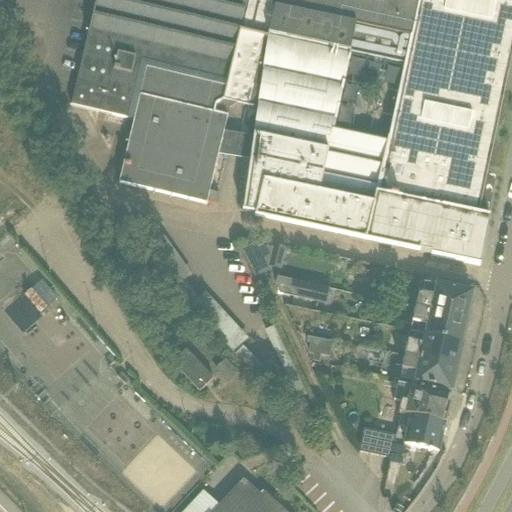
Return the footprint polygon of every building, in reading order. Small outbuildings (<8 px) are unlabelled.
[(97,0),(89,38),(73,107),(129,120),(134,121),(119,185),(206,206),(207,204),(217,206),(219,195),(211,193),(219,156),(251,161),(254,138),(224,133),(229,110),(239,104),(256,108),(266,36),(222,27),(228,0),(97,0)] [(511,0),(228,0),(222,27),(266,36),(256,108),(258,109),(254,138),(251,161),(244,213),(256,215),(255,219),(419,254),(420,252),(431,255),(431,256),(479,267),(490,218),(478,216),(511,53),(511,0)] [(269,268),(256,246),(244,253),(259,278),(271,272),(269,268)] [(271,249),(256,246),(269,268),(280,271),(286,249),(273,246),(271,249)] [(329,290),(292,282),(289,299),(326,307),(329,290)] [(424,285),(421,296),(418,295),(414,310),(465,321),(467,310),(471,308),(473,302),(470,298),(471,295),(424,285)] [(236,352),(249,336),(207,301),(194,316),(236,352)] [(463,330),(465,321),(414,310),(412,322),(428,326),(425,336),(460,344),(460,342),(464,340),(466,334),(463,330)] [(459,346),(460,344),(425,336),(423,347),(407,343),(404,357),(454,369),(456,359),(460,356),(462,350),(459,346)] [(326,359),(329,343),(311,339),(308,355),(326,359)] [(186,351),(172,364),(199,393),(213,380),(186,351)] [(414,385),(449,393),(449,390),(453,388),(455,382),(452,378),(454,369),(404,357),(400,371),(416,375),(414,385)] [(226,360),(215,371),(229,385),(240,375),(226,360)] [(126,387),(130,382),(121,373),(117,378),(126,387)] [(448,397),(397,385),(393,403),(400,404),(397,414),(399,415),(410,417),(410,416),(442,422),(444,414),(448,412),(449,405),(447,401),(448,397)] [(395,487),(404,446),(438,453),(445,423),(442,422),(410,416),(410,417),(399,415),(395,438),(391,460),(386,480),(395,487)] [(359,454),(390,460),(391,460),(395,438),(363,431),(359,454)] [(261,498),(243,481),(213,511),(283,511),(264,495),(261,498)]
